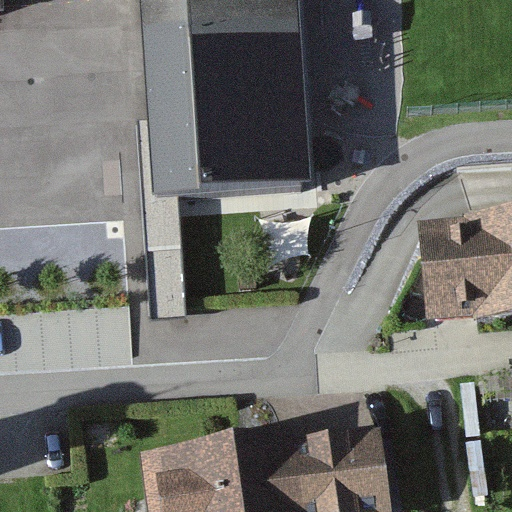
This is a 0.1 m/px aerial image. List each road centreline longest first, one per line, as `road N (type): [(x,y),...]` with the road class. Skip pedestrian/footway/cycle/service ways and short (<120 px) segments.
road 1 (residential): [(288,377),(374,204),(444,148),(511,134)]
road 2 (residential): [(0,398),(288,377)]
road 3 (residential): [(288,377),(407,365),(435,399),(455,511)]
road 4 (unknown): [(25,397),(0,253)]
